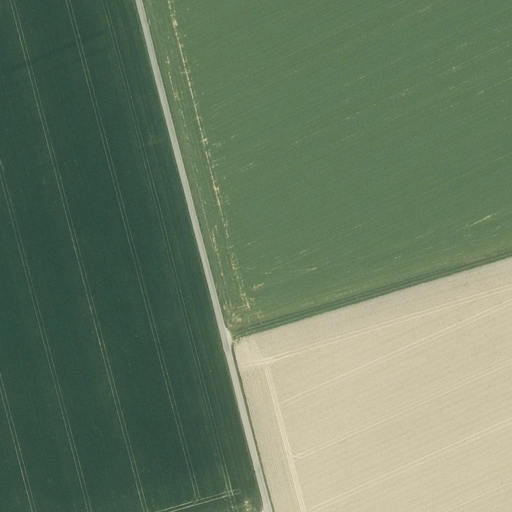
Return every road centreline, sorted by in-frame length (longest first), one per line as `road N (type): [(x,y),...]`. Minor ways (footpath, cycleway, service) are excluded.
road 1 (unclassified): [(269,511),(145,0)]
road 2 (track): [(225,340),(511,253)]
